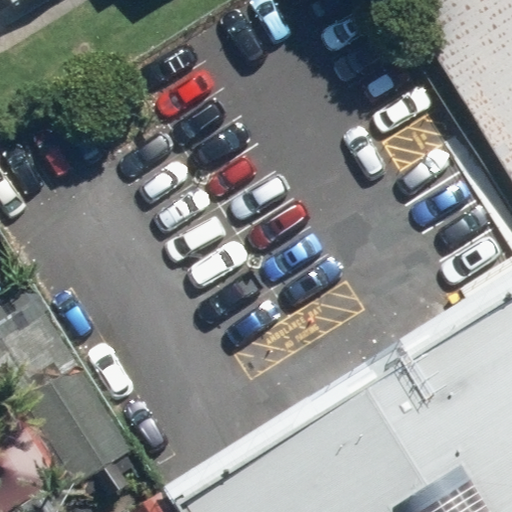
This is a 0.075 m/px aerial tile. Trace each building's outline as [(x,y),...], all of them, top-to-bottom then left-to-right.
[(0,0),(8,14),(32,0),(0,0)] [(511,0),(421,0),(400,13),(511,199),(511,0)] [(511,511),(511,305),(170,510),(171,511),(511,511)] [(10,422),(0,429),(0,511),(23,511),(58,488),(10,422)] [(131,511),(124,499),(102,511),(131,511)]
